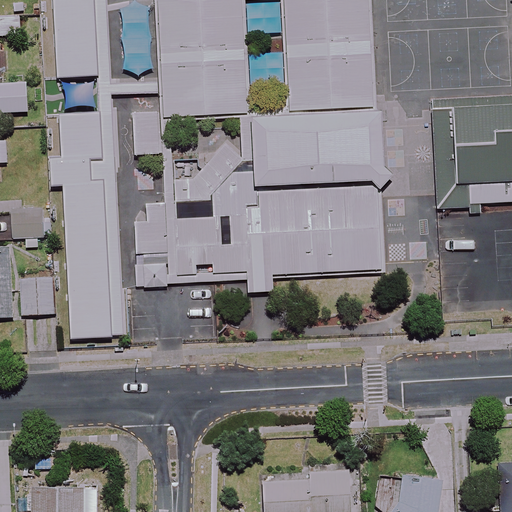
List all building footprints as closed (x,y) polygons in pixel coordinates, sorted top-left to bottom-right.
[(98,0),(61,0),(74,319),(111,318),(98,0)] [(239,0),(202,0),(157,2),(162,120),(244,117),(239,0)] [(359,0),(271,0),(276,115),(364,111),(359,0)] [(0,85),(0,114),(28,113),(26,84),(0,85)] [(511,98),(429,101),(433,204),(469,203),(468,183),(511,181),(511,98)] [(156,108),(130,109),(132,157),(158,156),(156,108)] [(374,116),(243,121),(244,160),(221,143),(192,172),(168,178),(173,274),(242,271),(243,290),(272,289),(271,272),(379,267),(374,116)] [(42,239),(41,209),(11,210),(12,240),(42,239)] [(0,319),(13,319),(10,250),(0,250),(0,319)] [(53,316),(53,280),(21,280),(21,316),(53,316)] [(511,511),(511,464),(499,465),(501,511),(511,511)] [(350,511),(349,472),(307,474),(308,481),(262,483),(262,511),(350,511)] [(438,511),(440,480),(400,478),(399,502),(391,511),(438,511)] [(83,511),(84,487),(31,488),(31,511),(83,511)]
